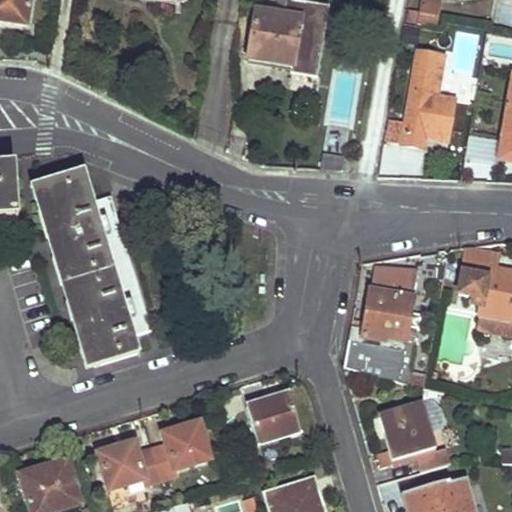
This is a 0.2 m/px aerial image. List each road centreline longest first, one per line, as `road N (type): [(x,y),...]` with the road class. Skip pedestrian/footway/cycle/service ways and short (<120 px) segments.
road 1 (residential): [(25,421),(312,335)]
road 2 (residential): [(46,117),(201,178),(331,203)]
road 3 (residential): [(398,0),(364,205)]
road 4 (residential): [(362,511),(312,335)]
road 5 (residential): [(364,205),(511,213)]
road 6 (residential): [(312,335),(331,203)]
